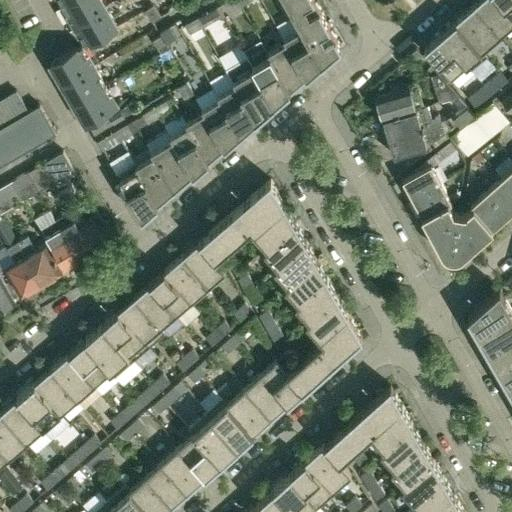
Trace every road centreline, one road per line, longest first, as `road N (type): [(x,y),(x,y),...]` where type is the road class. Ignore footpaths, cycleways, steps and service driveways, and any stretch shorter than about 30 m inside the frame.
road 1 (residential): [(143,251),(38,71),(50,18),(39,0)]
road 2 (residential): [(203,511),(394,340)]
road 3 (residential): [(433,310),(314,103)]
road 4 (residential): [(278,134),(394,340)]
road 5 (residential): [(394,340),(496,511)]
road 6 (residential): [(0,373),(143,251)]
road 7 (residential): [(143,251),(278,134)]
road 8 (residential): [(511,444),(433,310)]
